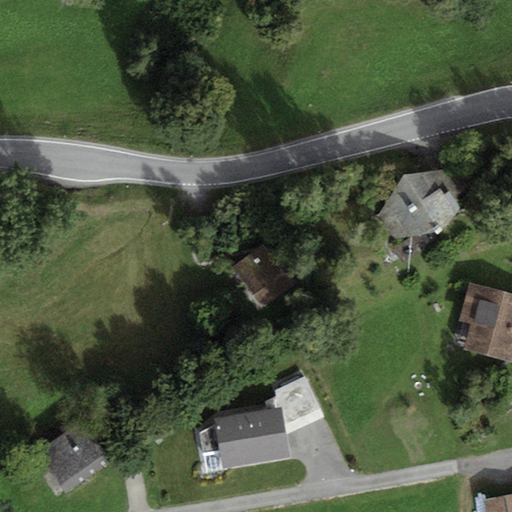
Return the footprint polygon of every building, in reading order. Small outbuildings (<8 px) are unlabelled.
[(422,184),(389,220),(401,246),(458,240),(484,216),(461,183),(422,184)] [(275,253),(248,275),(279,314),(306,292),(275,253)] [(511,301),(482,293),(475,319),(486,321),(477,356),(511,365),(511,301)] [(295,418),(226,428),(233,477),(302,467),(295,418)] [(96,427),(50,461),(74,492),(120,458),(96,427)] [(511,511),(511,497),(482,503),(484,511),(511,511)]
